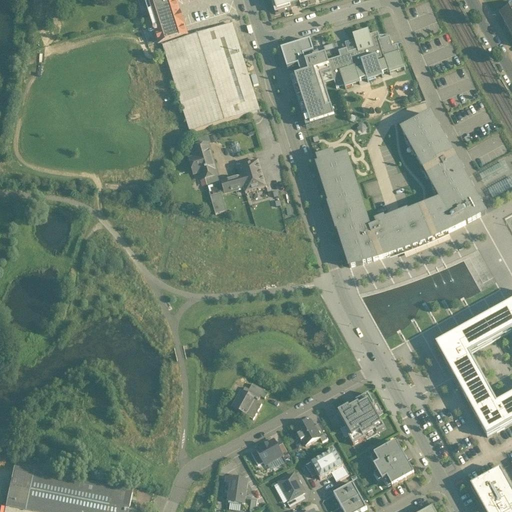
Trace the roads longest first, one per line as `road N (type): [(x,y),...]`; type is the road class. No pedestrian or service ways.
road 1 (residential): [(381,369),(338,282),(248,0)]
road 2 (residential): [(182,478),(381,369)]
road 3 (residential): [(444,481),(381,369)]
